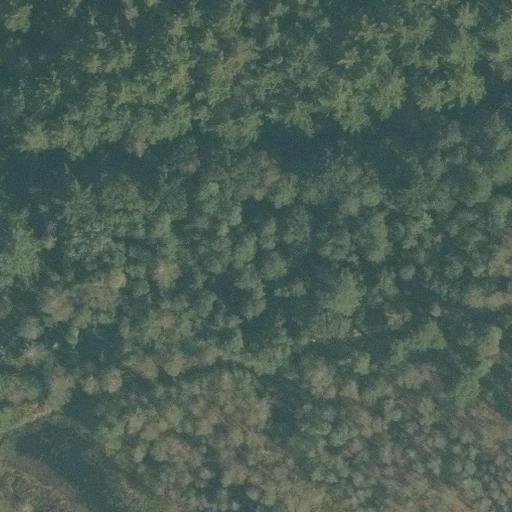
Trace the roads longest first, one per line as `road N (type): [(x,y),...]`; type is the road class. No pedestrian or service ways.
road 1 (track): [(0,200),(404,147),(511,111)]
road 2 (track): [(0,399),(511,301)]
